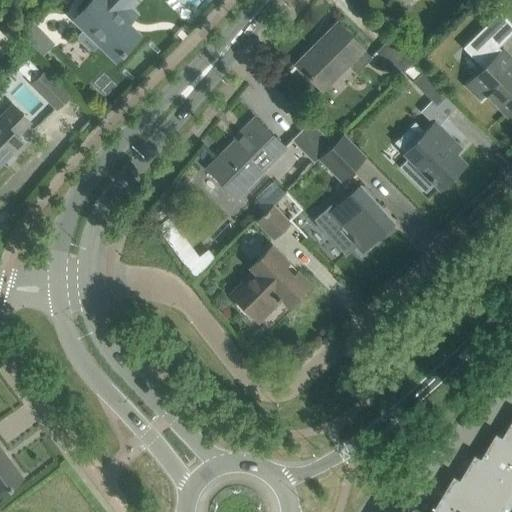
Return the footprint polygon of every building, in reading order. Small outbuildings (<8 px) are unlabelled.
[(92,0),(74,19),(114,58),(119,53),(121,54),(124,51),(122,49),(138,34),(123,20),(128,13),(121,7),(128,0),(92,0)] [(511,24),(503,15),(470,48),(487,65),(483,70),(473,79),(487,93),(507,113),(511,107),(511,61),(497,47),(511,32),(511,24)] [(372,58),(337,23),(296,64),(322,90),(350,62),(359,71),(372,58)] [(392,37),(377,52),(400,75),(415,60),(392,37)] [(32,83),(55,107),(68,95),(44,70),(32,83)] [(423,71),(413,81),(437,105),(447,95),(423,71)] [(0,161),(20,142),(22,140),(21,140),(19,141),(14,136),(28,122),(11,106),(0,117),(0,161)] [(221,154),(207,168),(218,179),(236,197),(252,181),(248,178),(259,167),(263,171),(284,149),(253,118),(242,130),(244,133),(238,139),(237,138),(235,139),(221,154)] [(310,120),(290,140),(313,163),(317,159),(322,154),(333,143),(310,120)] [(415,122),(394,142),(409,157),(436,183),(439,187),(462,164),(449,151),(454,145),(436,127),(433,124),(425,132),(423,130),(415,122)] [(322,154),(317,159),(339,180),(346,173),(365,155),(343,133),(333,143),(322,154)] [(330,204),(312,219),(345,255),(352,249),(356,245),(357,244),(360,248),(361,249),(391,222),(358,187),(334,208),(330,204)] [(273,203),(256,221),(275,240),(292,223),(273,203)] [(161,211),(149,220),(156,229),(194,281),(214,259),(208,251),(198,258),(169,219),(168,220),(161,211)] [(271,246),(250,267),(254,270),(231,293),(254,317),(274,297),(277,301),(280,298),(287,305),(308,284),(271,246)] [(511,511),(511,422),(506,432),(503,437),(499,444),(493,441),(485,453),(481,458),(477,465),(472,462),(463,476),(461,479),(451,496),(445,492),(437,505),(435,508),(435,507),(434,506),(430,511),(423,511),(417,508),(416,510),(415,510),(414,510),(414,511),(511,511)] [(0,494),(23,478),(0,447),(0,494)]
